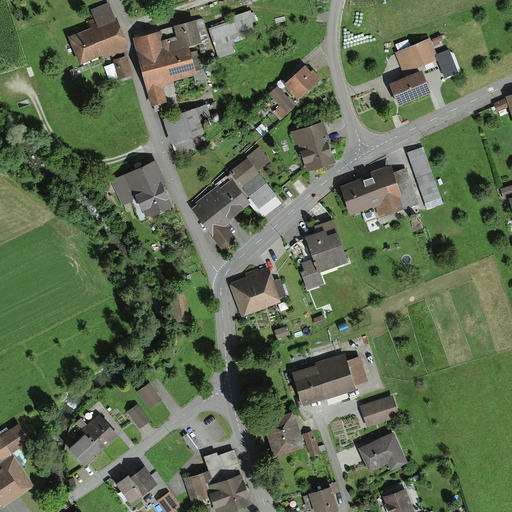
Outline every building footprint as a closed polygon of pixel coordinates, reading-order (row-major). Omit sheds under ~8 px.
[(104,58),(127,49),(116,20),(114,21),(108,4),(93,10),(96,18),(90,20),(93,29),(70,38),(80,64),(103,55),(104,58)] [(233,20),(209,28),(219,58),(238,52),(234,41),(247,36),(246,31),(259,27),(253,12),(251,12),(251,10),(232,16),(233,20)] [(133,38),(153,108),(168,103),(163,87),(175,83),(174,81),(196,75),(189,47),(202,43),(195,20),(133,38)] [(409,45),(417,63),(429,58),(421,40),(409,45)] [(448,47),(437,52),(445,73),(456,69),(448,47)] [(120,80),(133,76),(127,56),(114,60),(120,80)] [(286,85),(299,100),(323,79),(315,70),(311,73),(306,67),(296,76),(286,85)] [(391,83),(401,103),(429,89),(420,71),(412,74),(410,69),(405,71),(407,75),(391,83)] [(297,105),(290,97),(288,98),(278,86),(269,93),(280,106),(273,112),(280,119),(297,105)] [(498,112),(509,107),(506,99),(494,103),(498,112)] [(165,116),(177,151),(193,146),(189,135),(200,131),(196,119),(184,123),(180,111),(165,116)] [(295,146),(298,145),(308,172),(336,163),(329,145),(332,144),(324,122),(291,133),(295,146)] [(221,251),(237,239),(226,225),(232,220),(231,219),(251,203),(247,198),(249,197),(259,210),(276,196),(256,171),(270,161),(260,147),(246,158),(247,159),(229,173),(231,174),(228,176),(226,174),(213,184),(214,187),(194,202),(196,204),(190,209),(221,251)] [(410,156),(419,187),(434,182),(425,152),(410,156)] [(151,211),(169,203),(149,162),(112,179),(122,199),(135,193),(140,203),(133,206),(141,221),(153,215),(151,211)] [(378,197),(384,212),(413,201),(401,170),(386,176),(384,171),(342,187),(350,208),(378,197)] [(509,199),(511,197),(511,185),(501,189),(504,200),(509,199)] [(307,291),(324,285),(320,272),(348,262),(333,220),(314,227),(316,234),(306,238),(314,258),(302,263),(304,269),(299,271),(307,291)] [(280,297),(286,295),(280,278),(273,281),(269,268),(256,272),(255,270),(246,273),(248,277),(230,284),(242,316),(281,302),(280,297)] [(172,296),(178,322),(190,319),(184,293),(172,296)] [(324,315),(313,319),(316,325),(326,322),(324,315)] [(287,327),(275,330),(277,338),(290,335),(287,327)] [(358,390),(356,384),(367,381),(360,358),(346,362),(344,356),(316,364),(317,367),(293,374),(303,406),(358,390)] [(138,392),(150,409),(163,400),(151,383),(138,392)] [(367,427),(399,417),(392,395),(360,405),(367,427)] [(138,404),(127,412),(139,429),(150,421),(138,404)] [(274,458),(306,448),(294,411),(262,421),(274,458)] [(69,450),(85,467),(119,436),(104,419),(100,415),(88,426),(81,419),(76,423),(86,434),(69,450)] [(20,423),(0,436),(0,462),(13,453),(32,440),(20,423)] [(312,431),(303,434),(310,455),(319,452),(312,431)] [(387,463),(391,471),(409,463),(394,431),(379,438),(358,449),(369,472),(387,463)] [(214,511),(231,511),(252,505),(246,488),(242,475),(244,474),(235,449),(218,454),(217,452),(203,457),(208,470),(183,479),(194,511),(212,505),(214,511)] [(0,506),(1,506),(3,508),(35,487),(13,453),(0,462),(0,506)] [(130,503),(157,484),(145,467),(132,476),(131,474),(117,484),(130,503)] [(341,492),(337,481),(329,484),(330,488),(304,496),(309,511),(314,509),(314,511),(338,511),(340,511),(334,494),(341,492)] [(384,495),(391,511),(411,511),(413,511),(403,487),(384,495)] [(171,511),(179,506),(169,492),(157,501),(165,511),(171,511)]
